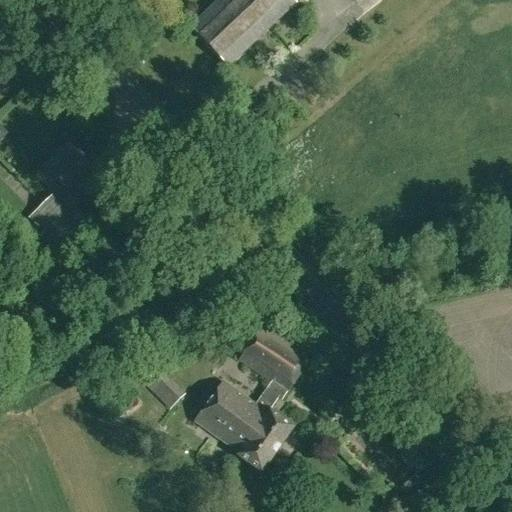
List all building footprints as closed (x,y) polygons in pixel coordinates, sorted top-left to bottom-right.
[(220,0),(192,27),(228,66),(295,3),(292,0),(220,0)] [(44,167),(67,190),(90,167),(67,144),(44,167)] [(43,234),(40,237),(53,251),(77,226),(52,197),(38,210),(29,219),(43,234)] [(237,456),(261,473),(293,428),(269,411),(278,397),(282,399),(310,356),(262,324),(239,360),(270,384),(255,405),(223,382),(195,422),(238,453),(237,456)] [(143,384),(168,410),(185,395),(162,371),(159,372),(143,384)] [(399,479),(406,489),(418,481),(411,471),(399,479)]
